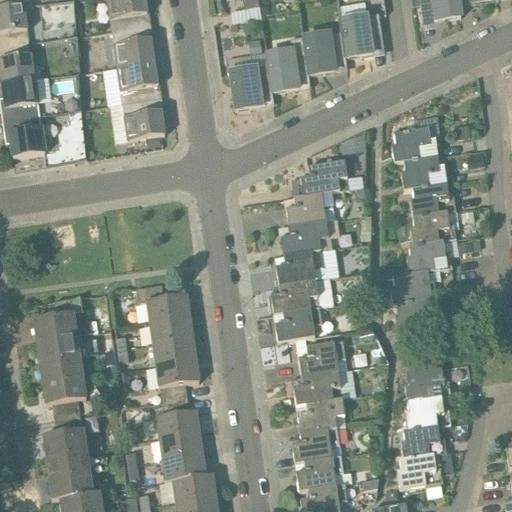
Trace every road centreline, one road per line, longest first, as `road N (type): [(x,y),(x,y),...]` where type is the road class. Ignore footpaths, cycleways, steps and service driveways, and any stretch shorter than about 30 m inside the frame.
road 1 (residential): [(255,511),(206,171)]
road 2 (residential): [(511,312),(482,49)]
road 3 (residential): [(206,171),(273,150),(404,86)]
road 4 (residential): [(0,208),(206,171)]
road 5 (residential): [(206,171),(182,0)]
road 6 (residential): [(456,511),(479,388)]
